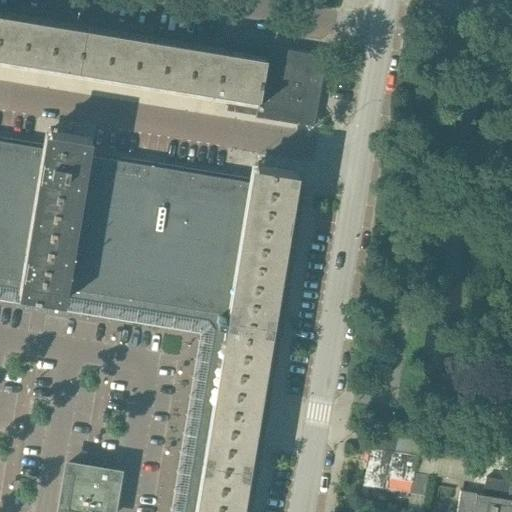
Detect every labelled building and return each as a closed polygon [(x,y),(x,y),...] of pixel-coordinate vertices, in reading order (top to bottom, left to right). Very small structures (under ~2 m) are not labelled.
[(224,48),(0,11),(0,34),(15,37),(27,39),(43,42),(54,43),(70,46),(82,48),(98,51),(110,53),(126,55),(137,57),(154,60),(165,61),(182,64),(193,66),(209,69),(220,70),(224,48)] [(0,60),(11,62),(15,37),(0,34),(0,60)] [(11,62),(22,64),(27,39),(15,37),(11,62)] [(22,64),(38,66),(43,42),(27,39),(22,64)] [(236,49),(228,97),(226,110),(313,124),(324,54),(238,41),(236,49)] [(38,66),(50,68),(54,43),(43,42),(38,66)] [(50,68),(66,71),(70,46),(54,43),(50,68)] [(66,71),(78,73),(82,48),(70,46),(66,71)] [(78,73),(94,75),(98,51),(82,48),(78,73)] [(216,95),(228,97),(236,49),(224,48),(220,70),(216,95)] [(94,75),(105,77),(110,53),(98,51),(94,75)] [(105,77),(121,80),(126,55),(110,53),(105,77)] [(121,80),(133,82),(137,57),(126,55),(121,80)] [(133,82),(149,84),(154,60),(137,57),(133,82)] [(149,84),(160,86),(165,61),(154,60),(149,84)] [(160,86),(177,89),(182,64),(165,61),(160,86)] [(188,91),(193,66),(182,64),(177,89),(188,91)] [(188,91),(205,93),(209,69),(193,66),(188,91)] [(205,93),(216,95),(220,70),(209,69),(205,93)] [(0,215),(2,216),(3,208),(65,218),(72,172),(90,175),(93,155),(87,154),(91,136),(45,129),(42,147),(0,140),(0,215)] [(234,178),(93,155),(90,175),(72,172),(65,218),(3,208),(2,216),(10,217),(34,221),(74,227),(93,231),(120,235),(110,294),(212,310),(217,311),(216,322),(225,323),(226,312),(248,180),(234,178)] [(297,170),(251,162),(248,180),(226,312),(225,323),(224,332),(220,351),(209,420),(206,439),(202,461),(199,483),(193,511),(248,511),(252,493),(256,471),(260,449),(274,360),(277,341),(281,321),(302,189),(294,188),(297,170)] [(10,217),(2,216),(0,215),(0,276),(10,217)] [(10,217),(0,276),(25,280),(34,221),(10,217)] [(34,221),(25,280),(64,286),(74,227),(34,221)] [(64,286),(83,290),(93,231),(74,227),(64,286)] [(83,290),(110,294),(120,235),(93,231),(83,290)] [(369,446),(362,484),(386,488),(388,476),(411,480),(406,511),(420,511),(427,473),(474,480),(477,460),(478,457),(420,448),(419,450),(416,471),(414,471),(416,454),(392,450),(369,446)] [(65,511),(109,511),(111,506),(114,484),(116,471),(68,463),(60,511),(65,511)] [(511,511),(511,469),(511,470),(510,480),(485,476),(482,493),(459,490),(459,491),(455,511),(511,511)]
